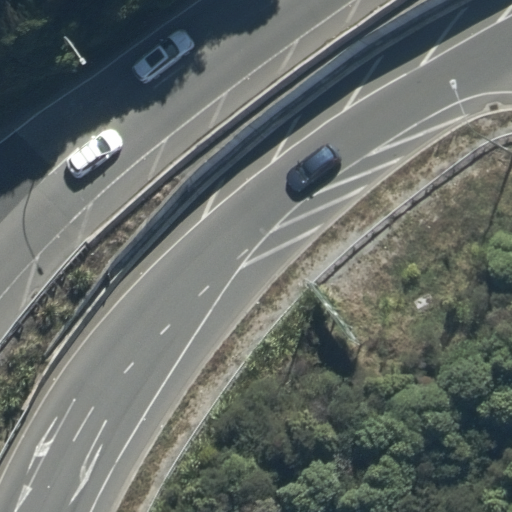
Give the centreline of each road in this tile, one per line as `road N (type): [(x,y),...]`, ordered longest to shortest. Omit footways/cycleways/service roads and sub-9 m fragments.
road 1 (trunk): [(511,34),(350,132),(248,207),(175,280),(101,389),(40,511)]
road 2 (trunk): [(0,211),(132,87),(255,0)]
